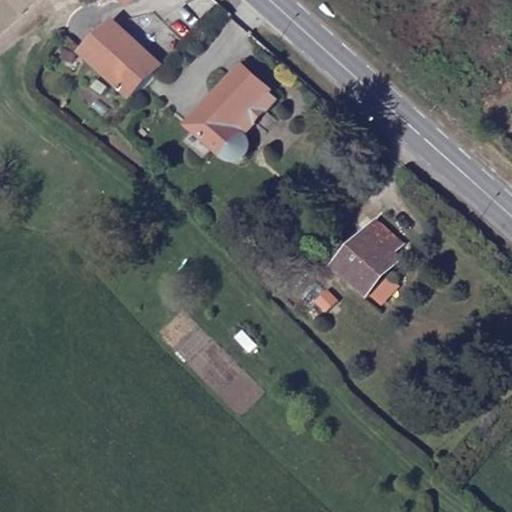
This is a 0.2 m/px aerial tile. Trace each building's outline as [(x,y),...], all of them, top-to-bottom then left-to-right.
[(25,0),(0,0),(0,35),(30,9),(25,0)] [(25,0),(30,9),(39,0),(25,0)] [(166,66),(132,35),(119,22),(88,53),(136,100),(146,89),(166,66)] [(238,165),(251,162),(252,153),(251,148),(248,139),(282,101),(246,67),(187,127),(226,164),(238,165)] [(402,244),(380,224),(339,267),(361,288),(384,267),(389,273),(400,260),(394,255),(402,244)]
